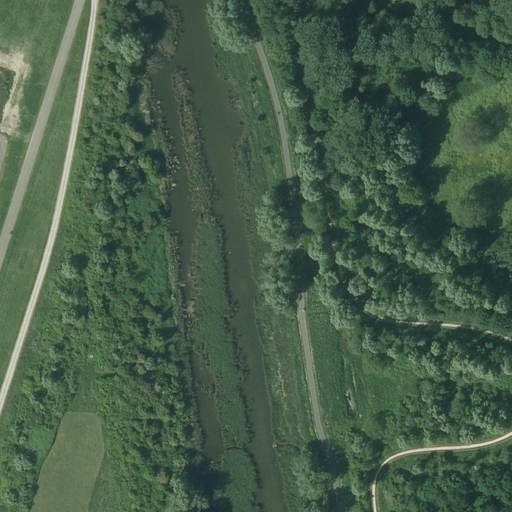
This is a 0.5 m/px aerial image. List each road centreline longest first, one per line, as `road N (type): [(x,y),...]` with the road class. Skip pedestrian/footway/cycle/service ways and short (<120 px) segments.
road 1 (track): [(0,406),(50,257),(92,0)]
road 2 (unclassified): [(0,254),(79,0)]
